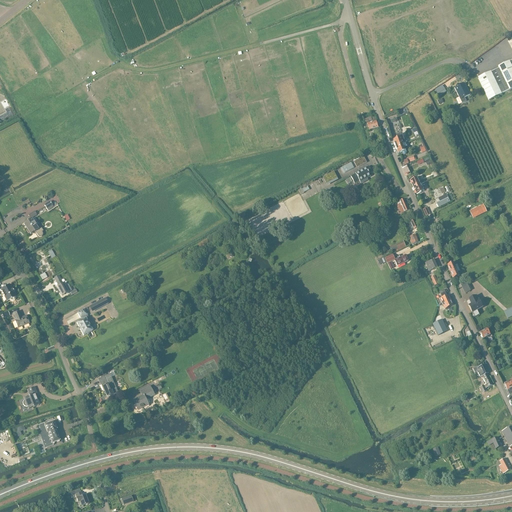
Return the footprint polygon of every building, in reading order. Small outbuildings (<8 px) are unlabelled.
[(511,88),(511,60),(498,67),(499,69),(478,79),(489,100),(511,88)] [(470,95),(465,83),(455,88),(459,97),(457,98),(459,104),(466,101),(464,97),(470,95)] [(442,86),(435,90),(438,95),(439,97),(446,92),(445,90),(442,86)] [(378,128),(376,122),(367,125),(369,131),(378,128)] [(405,143),(402,134),(400,135),(397,136),(398,139),(393,140),(396,147),(403,144),(405,143)] [(377,144),(373,145),(377,157),(381,155),(377,144)] [(396,147),(395,147),(398,154),(402,152),(403,154),(403,155),(404,155),(405,155),(406,155),(406,154),(406,153),(403,144),(396,147)] [(367,163),(364,157),(357,161),(359,167),(367,163)] [(408,163),(416,160),(415,157),(403,161),(404,164),(402,164),(403,166),(408,164),(408,163)] [(372,173),(369,167),(355,174),(356,174),(351,177),(354,184),(359,181),(360,183),(371,177),(369,174),(372,173)] [(322,178),(327,186),(338,180),(334,172),(322,178)] [(420,185),(417,178),(410,181),(413,188),(420,185)] [(423,192),(420,185),(413,188),(416,195),(423,192)] [(439,202),(436,203),(438,208),(442,206),(450,202),(448,198),(446,195),(438,198),(438,199),(439,202)] [(409,210),(405,200),(396,203),(398,207),(397,207),(398,210),(399,210),(401,214),(409,210)] [(50,201),(43,205),(46,209),(47,209),(48,211),(53,208),(51,205),(52,205),(50,201)] [(473,217),(484,210),(482,207),(471,213),(473,217)] [(42,235),(42,234),(41,232),(42,232),(41,229),(39,230),(38,229),(37,230),(35,226),(38,224),(34,218),(32,219),(32,218),(36,216),(34,212),(28,216),(31,220),(23,225),(29,235),(33,232),(33,233),(36,234),(37,236),(39,237),(40,238),(41,237),(42,237),(42,236),(42,235)] [(418,228),(414,220),(407,224),(409,228),(408,229),(409,230),(410,230),(411,231),(418,228)] [(411,236),(409,237),(409,238),(412,245),(418,242),(415,235),(414,235),(411,236)] [(390,247),(393,253),(406,246),(404,241),(390,247)] [(384,259),(387,264),(395,260),(392,255),(384,259)] [(408,262),(406,257),(395,262),(397,267),(408,262)] [(437,268),(434,261),(425,265),(429,272),(437,268)] [(456,270),(453,263),(447,266),(450,272),(456,270)] [(459,276),(456,270),(450,272),(452,279),(459,276)] [(39,276),(43,283),(48,280),(44,273),(39,276)] [(462,291),(470,287),(468,280),(460,284),(462,291)] [(65,288),(63,285),(62,285),(60,281),(55,283),(58,288),(57,288),(62,297),(67,294),(71,292),(68,286),(65,288)] [(16,297),(9,285),(0,290),(7,302),(10,300),(11,301),(13,301),(14,300),(15,299),(15,298),(16,297)] [(451,301),(449,296),(447,297),(445,293),(440,295),(442,299),(440,300),(442,305),(451,301)] [(472,313),(482,308),(478,300),(477,301),(475,297),(469,300),(471,304),(468,305),(472,313)] [(105,298),(89,307),(91,311),(107,303),(105,298)] [(453,306),(451,301),(442,305),(445,310),(453,306)] [(82,320),(76,323),(83,336),(93,331),(90,327),(91,327),(91,326),(91,325),(91,324),(90,323),(89,322),(88,322),(86,319),(88,317),(87,316),(88,315),(84,309),(77,313),(80,319),(81,319),(82,320)] [(28,324),(26,317),(21,318),(19,312),(13,314),(15,321),(17,328),(28,324)] [(447,332),(442,321),(432,325),(438,336),(447,332)] [(490,336),(487,329),(480,333),(483,339),(490,336)] [(477,367),(473,369),(474,373),(477,372),(480,378),(481,378),(482,380),(483,380),(486,385),(479,389),(482,394),(486,392),(486,391),(485,389),(492,386),(487,375),(488,374),(484,366),(482,367),(478,369),(477,367)] [(111,373),(111,374),(106,376),(105,373),(100,376),(101,378),(98,379),(104,392),(104,391),(107,398),(110,396),(111,399),(119,395),(111,377),(115,375),(114,371),(111,373)] [(154,395),(150,387),(140,392),(143,397),(133,402),(137,411),(148,405),(145,399),(154,395)] [(23,402),(23,403),(23,405),(24,406),(25,407),(26,407),(27,410),(38,406),(34,395),(36,394),(34,388),(27,391),(29,397),(23,399),(24,401),(23,402)] [(41,431),(38,432),(40,436),(56,429),(53,422),(44,426),(44,424),(39,426),(39,427),(41,431)] [(511,427),(501,433),(509,448),(511,446),(511,427)] [(56,429),(40,436),(41,439),(45,449),(48,447),(53,446),(52,444),(59,441),(55,430),(56,430),(56,429)] [(497,437),(487,442),(488,446),(493,444),(496,450),(502,448),(497,437)] [(510,470),(505,459),(499,462),(501,466),(499,467),(503,474),(510,470)] [(88,505),(84,496),(82,497),(80,493),(76,495),(78,503),(80,503),(81,507),(88,505)] [(122,499),(124,505),(133,501),(131,496),(122,499)]
